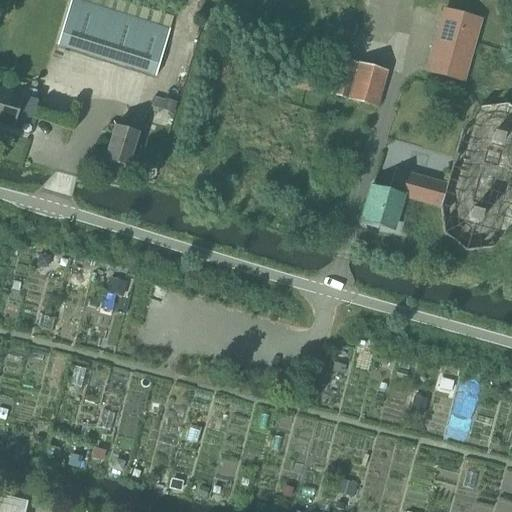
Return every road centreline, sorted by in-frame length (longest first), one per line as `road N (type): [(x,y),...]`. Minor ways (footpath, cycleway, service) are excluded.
road 1 (unclassified): [(511,337),(0,196)]
road 2 (unknown): [(330,287),(410,48),(394,0)]
